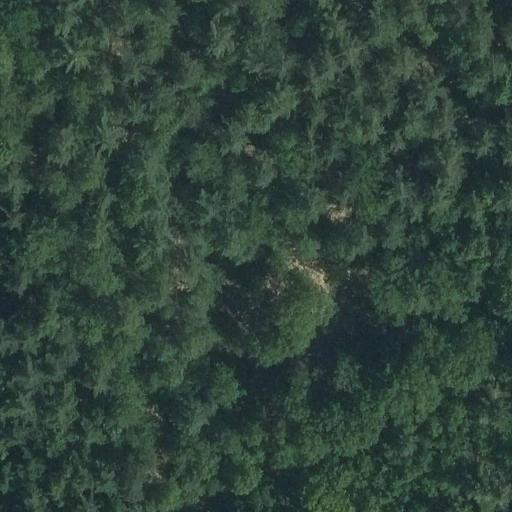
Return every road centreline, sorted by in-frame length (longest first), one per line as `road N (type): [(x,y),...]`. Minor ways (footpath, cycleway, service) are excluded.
road 1 (track): [(192,499),(54,173),(0,0)]
road 2 (track): [(511,329),(382,405),(162,511)]
